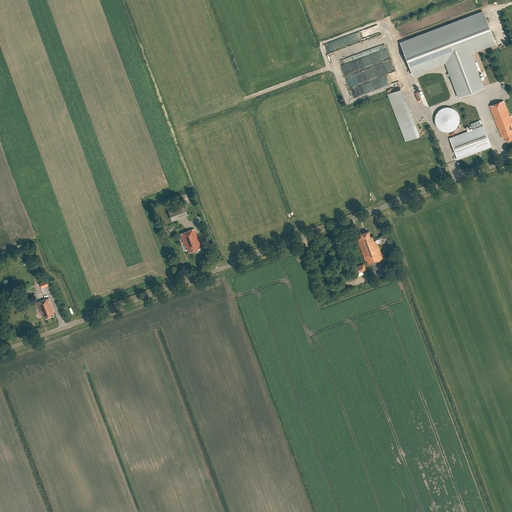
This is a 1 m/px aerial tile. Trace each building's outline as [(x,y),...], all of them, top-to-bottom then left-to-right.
[(446,62),(450,72),(459,96),(483,87),(470,53),(495,43),(483,12),(401,43),(412,74),(446,62)] [(325,44),(328,51),(337,48),(334,40),(325,44)] [(331,64),(358,54),(354,44),(327,54),(331,64)] [(346,75),(359,70),(355,60),(342,65),(346,75)] [(419,136),(402,89),(388,94),(405,141),(419,136)] [(509,116),(503,101),(490,106),(502,138),(505,137),(507,142),(511,139),(511,122),(510,119),(511,117),(511,116),(509,116)] [(435,121),(435,124),(437,127),(440,130),(443,131),(446,132),(450,131),(453,130),(456,128),(458,125),(459,122),(459,118),(459,115),(457,112),(454,109),(451,108),(448,107),(444,107),(441,109),(438,111),(436,114),(435,117),(435,121)] [(458,159),(491,147),(483,126),(450,138),(458,159)] [(186,206),(191,202),(187,196),(182,200),(186,206)] [(188,215),(184,204),(168,210),(172,220),(188,215)] [(189,252),(202,248),(201,248),(194,229),(180,234),(185,247),(187,247),(189,252)] [(377,244),(385,241),(377,244),(375,241),(374,241),(372,237),(370,237),(368,231),(360,234),(361,237),(357,239),(367,265),(383,259),(377,244)] [(355,274),(365,270),(363,265),(352,268),(355,274)] [(47,280),(40,282),(43,288),(49,285),(47,280)] [(52,313),(54,313),(49,298),(37,303),(41,314),(42,314),(43,316),(44,315),(45,318),(53,315),(52,313)]
